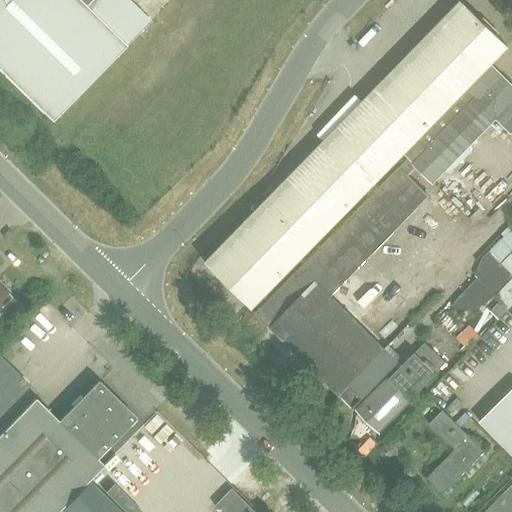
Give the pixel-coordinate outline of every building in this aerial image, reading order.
[(0,0),(0,70),(52,122),(126,46),(86,6),(91,0),(0,0)] [(467,6),(283,194),(324,235),(508,46),(467,6)] [(511,124),(453,183),(488,218),(511,194),(511,124)] [(430,196),(408,175),(400,168),(399,166),(256,313),(339,395),(384,349),(331,297),(430,196)] [(252,308),(324,235),(283,194),(211,268),(252,308)] [(482,259),(475,274),(479,277),(497,295),(502,300),(491,312),(499,319),(511,305),(511,227),(503,237),(491,249),(491,250),(482,259)] [(0,312),(14,298),(8,293),(9,292),(0,282),(0,312)] [(456,338),(472,353),(485,340),(469,325),(456,338)] [(425,343),(416,353),(358,411),(379,431),(446,363),(425,343)] [(384,349),(339,395),(353,408),(398,363),(384,349)] [(0,356),(0,414),(17,397),(28,386),(0,356)] [(35,398),(24,409),(0,433),(0,511),(57,511),(60,509),(88,481),(97,472),(103,465),(96,459),(136,419),(98,381),(58,421),(35,398)] [(511,390),(479,423),(511,455),(511,390)] [(444,494),(486,452),(444,410),(430,424),(457,450),(428,479),(444,494)] [(380,449),(380,455),(384,459),(389,459),(393,455),(393,449),(390,445),(384,445),(380,449)] [(60,509),(57,511),(120,511),(88,481),(60,509)] [(511,511),(511,487),(495,505),(496,506),(489,511),(511,511)]
